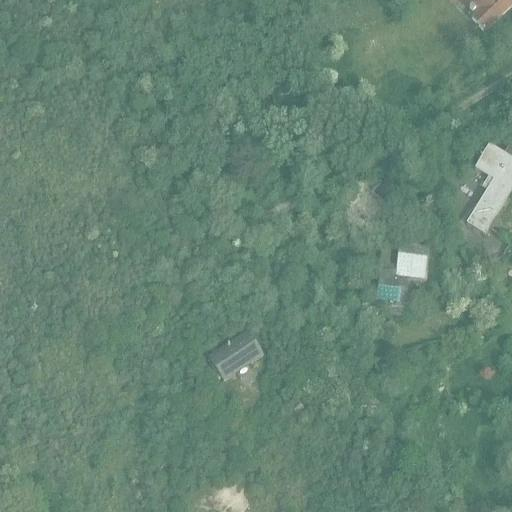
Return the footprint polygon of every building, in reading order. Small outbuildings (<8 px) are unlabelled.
[(459,0),(474,16),(470,20),(481,32),(511,3),(511,2),(509,0),(459,0)] [(465,224),(484,236),(511,190),(511,163),(488,148),(473,170),(487,179),(481,189),(486,192),(465,224)] [(354,214),(369,226),(386,206),(370,194),(354,214)] [(406,281),(424,283),(427,251),(381,247),(375,307),(404,310),(406,281)] [(207,360),(223,383),(262,357),(246,334),(207,360)]
